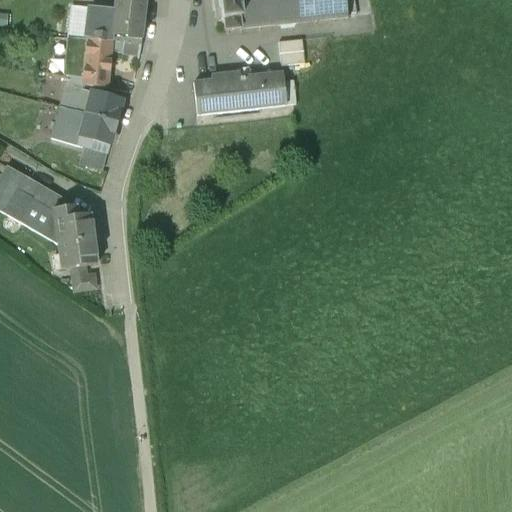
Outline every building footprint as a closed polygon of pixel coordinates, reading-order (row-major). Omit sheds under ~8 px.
[(114,0),(114,14),(90,12),(87,43),(110,45),(139,47),(143,0),(114,0)] [(219,0),(223,35),(347,24),(347,22),(355,21),(353,0),(219,0)] [(106,91),(109,53),(110,45),(87,43),(68,41),(64,80),(82,82),(81,89),(106,91)] [(276,45),(279,68),(304,65),(301,42),(276,45)] [(138,58),(139,47),(110,45),(109,53),(122,55),(121,56),(138,58)] [(196,119),(283,111),(280,79),(193,86),(196,119)] [(60,111),(74,115),(115,126),(120,104),(66,89),(60,111)] [(115,126),(74,115),(71,124),(82,127),(78,140),(109,148),(115,126)] [(0,215),(17,226),(38,187),(4,168),(0,175),(0,215)] [(56,247),(50,212),(42,207),(49,193),(38,187),(17,226),(56,247)] [(49,193),(42,207),(50,212),(56,247),(56,248),(92,243),(88,218),(76,219),(75,206),(49,193)] [(92,243),(56,248),(59,272),(70,271),(87,269),(96,267),(92,243)] [(87,276),(87,269),(70,271),(72,293),(94,290),(92,275),(87,276)]
